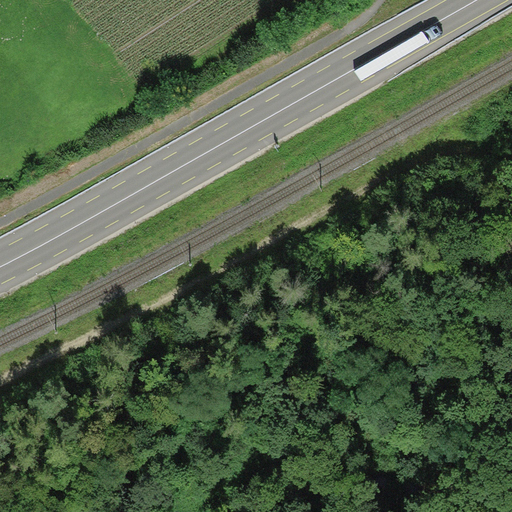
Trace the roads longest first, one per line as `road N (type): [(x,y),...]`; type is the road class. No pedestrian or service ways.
road 1 (track): [(0,383),(442,158),(511,158)]
road 2 (primary): [(0,266),(481,0)]
road 3 (track): [(0,223),(157,142),(379,0)]
road 4 (track): [(511,452),(332,448),(280,463)]
